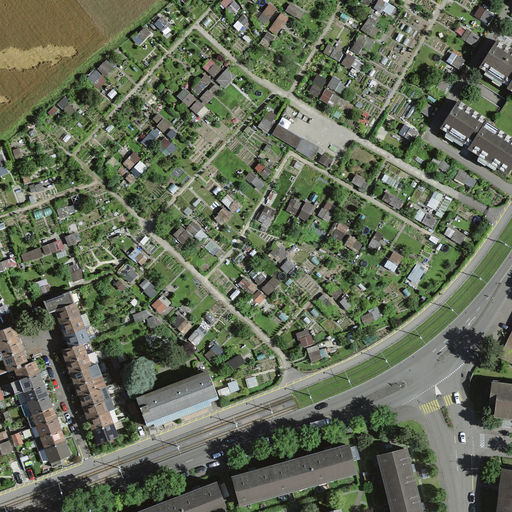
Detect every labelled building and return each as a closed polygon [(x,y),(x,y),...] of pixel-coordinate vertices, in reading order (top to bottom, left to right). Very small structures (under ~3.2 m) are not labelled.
[(495,75),(509,84),(511,80),(511,50),(496,41),(480,66),(495,75)] [(456,136),(470,145),(486,123),(488,121),(457,101),(441,127),(456,136)] [(511,138),(486,123),(470,145),(469,147),(474,150),(474,151),(480,155),(489,160),(497,165),(497,166),(504,170),(509,173),(511,168),(511,138)] [(272,134),(296,149),(302,139),(278,124),(272,134)] [(324,155),(320,161),(328,165),(331,160),(324,155)] [(80,315),(71,291),(44,301),(46,307),(48,313),(53,311),(54,314),(57,313),(60,323),(80,315)] [(140,312),(144,319),(147,318),(153,316),(146,310),(140,312)] [(61,324),(65,335),(84,328),(80,315),(60,323),(61,324)] [(153,316),(147,318),(152,329),(163,325),(153,316)] [(17,328),(16,325),(0,331),(0,345),(18,339),(15,329),(17,328)] [(84,328),(65,335),(66,337),(70,348),(82,343),(89,340),(84,328)] [(511,334),(510,338),(501,357),(511,362),(511,334)] [(0,359),(3,358),(23,351),(19,340),(18,339),(0,345),(0,359)] [(82,343),(70,348),(67,348),(63,350),(64,353),(67,362),(87,354),(82,343)] [(15,368),(28,364),(24,353),(23,351),(3,358),(8,371),(15,368)] [(68,363),(71,373),(97,363),(98,363),(94,352),(87,354),(67,362),(68,363)] [(30,363),(28,364),(15,368),(20,380),(39,372),(35,363),(34,360),(30,362),(30,363)] [(97,363),(71,373),(72,374),(76,384),(101,375),(97,363)] [(211,402),(219,399),(208,370),(171,384),(184,416),(212,405),(211,402)] [(17,394),(43,384),(40,374),(39,372),(20,380),(11,383),(15,394),(17,394)] [(101,375),(76,384),(76,386),(80,396),(105,386),(101,375)] [(511,416),(511,384),(492,383),(490,401),(497,402),(495,415),(507,416),(511,416)] [(21,405),(48,395),(44,386),(43,384),(17,394),(21,405)] [(155,427),(184,416),(171,384),(136,398),(147,426),(154,424),(155,427)] [(84,407),(110,397),(105,386),(80,396),(80,397),(84,407)] [(27,416),(52,406),(48,397),(48,395),(21,405),(25,416),(27,416)] [(89,418),(113,409),(114,409),(110,397),(84,407),(85,408),(89,418)] [(27,416),(31,427),(37,425),(56,418),(53,408),(52,406),(27,416)] [(113,409),(89,418),(89,420),(93,430),(112,422),(117,420),(113,409)] [(37,425),(41,436),(61,429),(57,420),(56,418),(37,425)] [(110,444),(120,441),(112,422),(93,430),(98,444),(101,443),(109,440),(110,444)] [(41,436),(34,439),(38,450),(65,440),(61,431),(61,429),(41,436)] [(16,446),(22,444),(18,432),(11,435),(16,446)] [(13,450),(9,440),(0,444),(4,454),(13,450)] [(65,440),(38,450),(43,463),(50,460),(53,467),(57,465),(62,463),(60,458),(70,454),(65,440)] [(323,452),(310,456),(317,482),(318,482),(316,476),(324,474),(326,480),(337,477),(337,476),(344,474),(345,474),(356,471),(349,445),(335,449),(326,452),(323,452)] [(379,454),(389,494),(416,487),(412,474),(409,465),(409,462),(406,448),(379,454)] [(272,466),(279,493),(280,492),(278,486),(286,484),(288,490),(299,487),(297,481),(305,479),(307,485),(317,482),(310,456),(297,459),(297,460),(288,462),(285,463),(285,462),(272,466)] [(17,460),(10,463),(15,476),(22,473),(17,460)] [(269,496),(279,493),(272,466),(259,470),(250,473),(247,473),(233,477),(240,503),(242,503),(241,497),(248,495),(250,501),(261,498),(261,497),(269,495),(269,496)] [(499,505),(511,506),(511,469),(503,468),(501,490),(499,505)] [(179,497),(184,511),(206,511),(206,509),(213,507),(215,511),(216,511),(227,508),(217,482),(203,488),(196,491),(192,492),(179,497)] [(421,511),(419,503),(418,500),(419,500),(416,487),(389,494),(389,495),(395,493),(397,501),(391,502),(393,511),(421,511)] [(155,506),(142,511),(184,511),(179,497),(166,502),(158,505),(155,506)]
